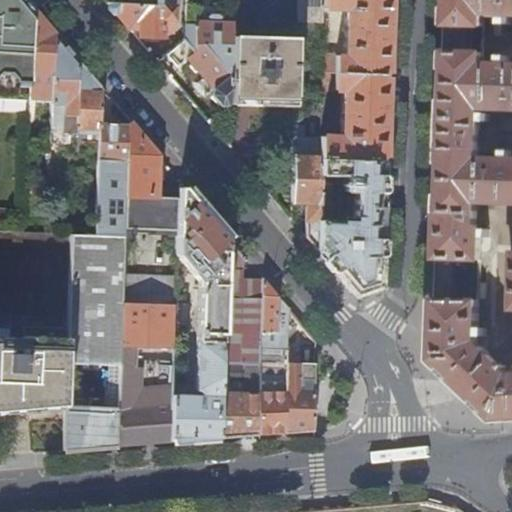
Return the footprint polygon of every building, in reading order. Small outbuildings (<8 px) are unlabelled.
[(24,0),(0,0),(0,108),(28,110),(30,100),(33,10),(24,0)] [(155,0),(155,6),(107,4),(129,29),(139,30),(139,33),(144,37),(159,38),(164,34),(164,33),(172,33),(172,6),(172,0),(155,0)] [(297,0),(297,21),(323,23),(323,10),(323,0),(297,0)] [(386,27),(386,0),(323,0),(323,10),(344,11),(343,56),(322,56),(321,73),(384,76),(386,27)] [(436,308),(435,327),(434,360),(495,420),(511,418),(511,374),(511,375),(506,370),(508,368),(506,366),(503,367),(484,348),(488,344),(489,326),(479,326),(480,298),(486,299),(487,283),(481,283),(482,244),(491,245),(492,228),(483,227),(483,230),(478,230),(479,203),(511,204),(511,0),(446,0),(439,230),(436,308)] [(52,101),(55,36),(47,27),(33,10),(30,100),(52,101)] [(185,40),(169,54),(178,66),(186,61),(212,91),(212,95),(221,107),(228,107),(230,105),(231,105),(232,37),(233,24),(220,23),(220,19),(218,17),(211,17),(208,18),(208,23),(195,22),(195,26),(185,26),(185,40)] [(75,134),(78,62),(70,52),(55,36),(52,101),(50,133),(75,134)] [(296,39),(232,37),(231,105),(294,107),(296,39)] [(99,124),(101,89),(87,72),(78,62),(75,134),(84,135),(84,129),(98,130),(99,130),(99,124)] [(320,159),(381,161),(383,119),(384,76),(321,73),(321,91),(342,91),(341,135),(336,137),(321,137),(320,140),(320,159)] [(156,200),(158,157),(129,123),(129,126),(127,162),(127,179),(126,199),(156,200)] [(127,162),(129,126),(117,125),(104,124),(104,125),(99,124),(99,130),(98,130),(96,167),(101,168),(102,161),(127,162)] [(306,204),(305,238),(318,253),(319,222),(319,213),(319,200),(320,186),(320,176),(320,159),(320,140),(303,139),(303,127),(293,127),(291,203),(306,204)] [(319,222),(318,253),(353,294),(377,286),(379,247),(380,210),(381,161),(320,159),(320,176),(344,177),(344,193),(353,193),(353,223),(319,222)] [(125,229),(126,199),(127,179),(95,177),(93,235),(124,236),(125,229)] [(178,232),(177,258),(198,284),(196,345),(222,346),(223,334),(240,335),(242,278),(243,252),(213,222),(180,183),(179,201),(178,232)] [(331,186),(320,186),(319,200),(319,213),(331,213),(331,186)] [(156,200),(126,199),(125,229),(178,232),(179,201),(156,200)] [(108,366),(118,366),(119,344),(121,304),(122,275),(123,250),(124,236),(93,235),(71,233),(67,328),(66,364),(108,366)] [(122,275),(121,304),(175,306),(176,277),(122,275)] [(242,278),(240,335),(223,334),(222,346),(221,365),(246,366),(259,366),(260,348),(261,279),(251,279),(242,278)] [(277,298),(261,279),(260,348),(287,349),(288,310),(277,298)] [(116,424),(116,447),(144,445),(169,442),(170,424),(171,397),(172,381),(174,324),(175,306),(121,304),(119,344),(118,366),(117,411),(116,424)] [(27,414),(64,411),(64,409),(65,384),(66,364),(67,328),(31,326),(31,338),(10,337),(10,326),(0,325),(0,416),(13,415),(27,414)] [(170,424),(169,442),(199,440),(218,439),(219,396),(220,396),(221,365),(222,346),(196,345),(196,355),(195,392),(198,393),(201,397),(199,401),(195,397),(171,397),(170,424)] [(293,350),(287,349),(287,351),(286,384),(285,393),(284,434),(304,433),(313,432),(314,391),(314,364),(299,364),(299,356),(293,356),(293,350)] [(107,411),(117,411),(118,366),(108,366),(107,411)] [(246,396),(258,396),(258,393),(258,383),(259,366),(246,366),(245,392),(246,392),(246,396)] [(219,396),(218,439),(238,437),(257,436),(258,396),(246,396),(246,392),(245,392),(235,392),(234,393),(233,395),(233,396),(227,396),(227,391),(231,391),(231,382),(241,382),(242,367),(222,367),(221,396),(220,396),(219,396)] [(258,393),(285,393),(286,384),(258,383),(258,393)] [(258,396),(257,436),(273,435),(284,434),(285,393),(258,393),(258,396)] [(64,411),(62,452),(87,449),(116,447),(116,424),(117,411),(107,411),(64,409),(64,411)]
